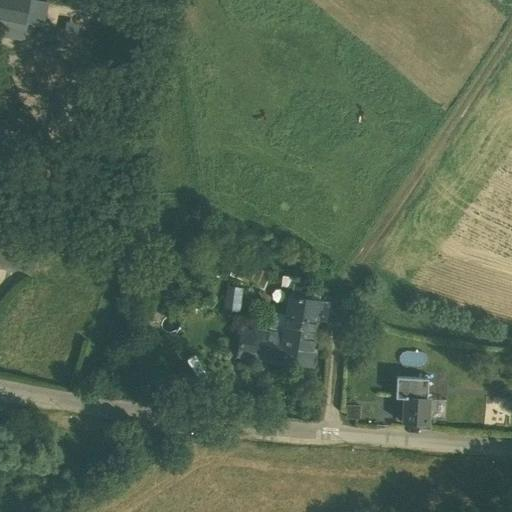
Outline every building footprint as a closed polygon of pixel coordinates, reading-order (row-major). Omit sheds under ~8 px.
[(30,1),(25,0),(0,0),(0,17),(25,23),(30,1)] [(0,263),(32,272),(38,249),(0,238),(0,263)] [(270,272),(242,260),(235,276),(263,288),(270,272)] [(312,292),(294,284),(292,295),(291,295),(288,315),(317,319),(320,300),(311,298),(312,292)] [(317,319),(288,315),(285,335),(314,340),(317,319)] [(285,335),(241,328),(237,355),(310,366),(314,340),(285,335)] [(428,378),(397,377),(396,397),(404,398),(404,396),(427,398),(428,378)] [(427,398),(404,396),(404,398),(403,423),(429,424),(430,398),(427,398)]
